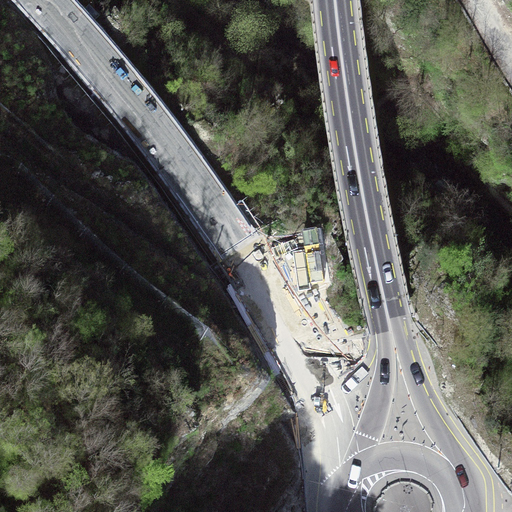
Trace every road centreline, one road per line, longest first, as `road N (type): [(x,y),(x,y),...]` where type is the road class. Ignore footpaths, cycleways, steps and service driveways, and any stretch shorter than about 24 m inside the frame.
road 1 (primary): [(48,0),(149,117),(271,297),(331,412),(340,499)]
road 2 (primary): [(444,461),(410,397),(381,301),(332,0)]
road 3 (primary): [(444,461),(414,447),(381,450),(354,469),(340,499)]
